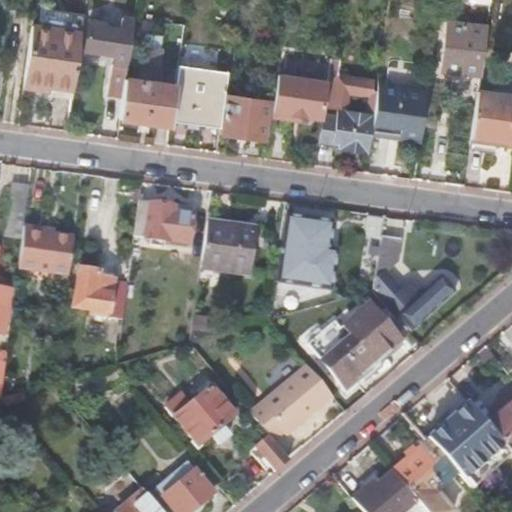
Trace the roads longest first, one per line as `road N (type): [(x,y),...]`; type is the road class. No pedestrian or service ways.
road 1 (residential): [(511,214),(0,143)]
road 2 (residential): [(255,511),(511,295)]
